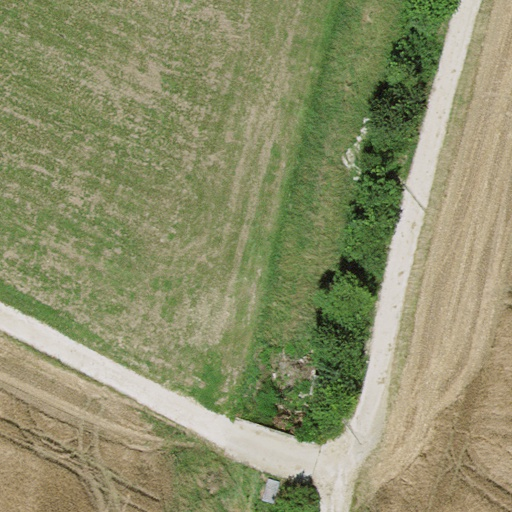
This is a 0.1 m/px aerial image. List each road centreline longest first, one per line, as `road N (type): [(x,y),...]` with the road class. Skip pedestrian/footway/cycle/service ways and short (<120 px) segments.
road 1 (track): [(335,511),(474,0)]
road 2 (track): [(0,318),(343,480)]
